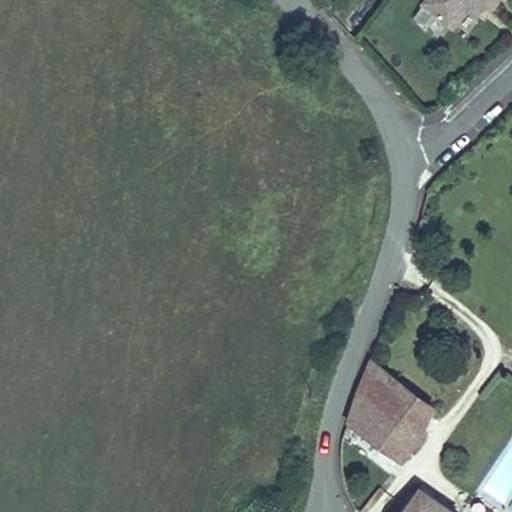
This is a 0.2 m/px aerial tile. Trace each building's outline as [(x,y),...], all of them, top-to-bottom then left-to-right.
[(498,0),(425,0),(424,2),(449,23),(468,0),(475,0),(489,11),(498,0)] [(453,27),(472,5),(485,16),(489,11),(475,0),(468,0),(449,23),(453,27)] [(432,407),(371,363),(360,389),(422,435),(432,407)] [(422,435),(360,389),(349,419),(381,442),(379,444),(402,460),(422,435)] [(452,511),(418,489),(412,497),(406,493),(398,504),(403,508),(399,511),(452,511)]
